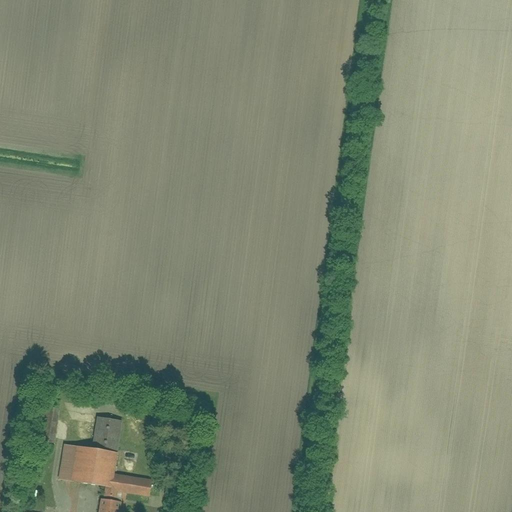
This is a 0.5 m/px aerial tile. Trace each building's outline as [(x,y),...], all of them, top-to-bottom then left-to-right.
[(49,443),(56,443),(57,409),(50,408),(49,443)] [(97,420),(92,452),(117,456),(121,424),(97,420)] [(111,491),(116,457),(69,450),(64,484),(111,491)] [(151,482),(114,477),(112,495),(148,500),(151,482)] [(116,511),(117,505),(99,503),(97,511),(116,511)]
